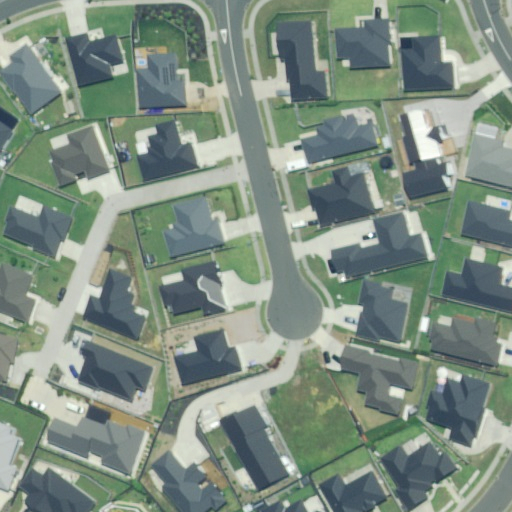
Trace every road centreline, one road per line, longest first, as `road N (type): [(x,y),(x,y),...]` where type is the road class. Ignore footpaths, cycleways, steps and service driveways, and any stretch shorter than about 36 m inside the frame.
road 1 (residential): [(258,165),(110,205),(39,376)]
road 2 (residential): [(224,0),(258,165)]
road 3 (residential): [(258,165),(298,316)]
